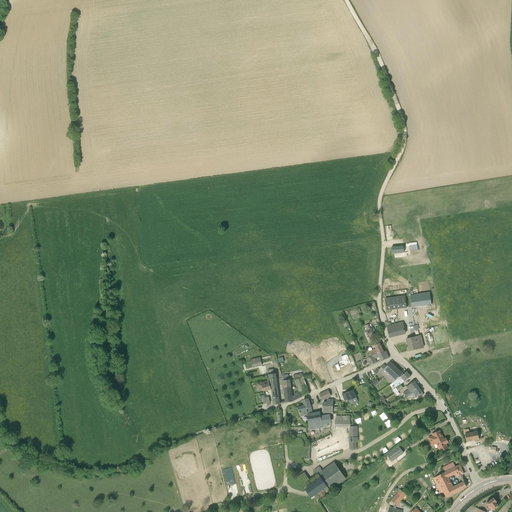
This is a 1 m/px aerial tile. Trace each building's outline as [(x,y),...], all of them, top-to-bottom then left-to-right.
[(410,295),(412,307),(431,304),(430,293),(410,295)] [(387,310),(407,308),(405,296),(385,298),(387,310)] [(403,323),(395,325),(397,335),(405,333),(403,323)] [(395,325),(387,327),(390,337),(397,335),(395,325)] [(371,339),(376,337),(371,328),(370,329),(367,330),(371,339)] [(421,335),(407,339),(410,351),(415,350),(423,348),(421,335)] [(369,353),(366,355),(368,358),(369,357),(371,356),(378,353),(378,354),(384,352),(383,352),(380,343),(375,345),(374,346),(375,348),(369,352),(369,353)] [(368,358),(366,359),(369,365),(370,365),(373,364),(376,362),(374,359),(379,357),(381,361),(388,358),(386,351),(383,352),(384,352),(378,354),(378,353),(371,356),(369,357),(368,358)] [(341,357),(345,366),(351,363),(347,354),(341,357)] [(253,368),(262,366),(260,357),(251,360),(253,368)] [(392,382),(405,373),(403,370),(401,372),(391,363),(391,362),(387,367),(384,365),(379,370),(383,373),(392,382)] [(275,374),(274,374),(273,369),(268,370),(268,374),(271,380),(271,383),(275,382),(275,383),(276,383),(275,374)] [(400,384),(407,380),(411,377),(406,371),(405,373),(392,382),(393,383),(396,388),(392,390),(395,394),(398,391),(403,388),(400,384)] [(288,375),(283,376),(283,381),(284,387),(291,387),(290,380),(289,380),(288,375)] [(309,393),(303,379),(295,380),(298,390),(299,393),(300,393),(301,397),(309,393)] [(264,391),(271,389),(268,381),(261,383),(262,386),(259,387),(260,391),(263,390),(264,391)] [(414,390),(418,387),(414,381),(410,384),(406,386),(408,389),(404,393),(405,394),(405,395),(410,392),(413,391),(414,390)] [(291,387),(284,387),(286,399),(286,401),(286,402),(293,401),(301,397),(300,393),(299,393),(298,390),(296,390),(297,393),(294,393),(295,395),(292,397),(291,387)] [(410,392),(405,395),(407,398),(408,397),(412,395),(414,397),(417,394),(418,396),(419,397),(423,394),(422,393),(423,393),(418,387),(414,390),(413,391),(410,392)] [(320,393),(323,400),(332,396),(329,389),(320,393)] [(358,401),(355,395),(353,390),(342,395),(344,400),(345,401),(348,400),(350,405),(358,401)] [(305,405),(298,407),(301,416),(312,413),(311,407),(308,399),(303,401),(305,405)] [(332,414),(333,400),(327,400),(328,403),(323,403),(323,413),(332,414)] [(312,414),(308,415),(310,429),(328,426),(327,424),(331,423),(330,414),(320,416),(320,413),(316,414),(316,415),(313,415),(312,414)] [(358,437),(358,426),(349,427),(349,437),(358,437)] [(441,452),(444,450),(448,448),(446,443),(448,442),(446,438),(444,439),(440,431),(435,433),(432,434),(432,436),(428,438),(432,446),(436,443),(441,452)] [(478,434),(477,431),(473,432),(469,432),(465,433),(465,434),(467,441),(479,439),(478,434)] [(308,459),(309,446),(291,445),(290,459),(308,459)] [(400,447),(388,456),(391,462),(404,453),(400,447)] [(308,486),(304,489),(311,499),(314,496),(317,500),(345,479),(333,462),(322,471),(317,474),(310,480),(306,482),(305,483),(308,486)] [(459,465),(455,467),(453,463),(442,468),(445,473),(433,479),(441,494),(444,492),(446,497),(467,487),(464,482),(453,487),(448,477),(455,474),(456,477),(464,474),(459,465)] [(401,490),(391,501),(397,505),(406,495),(401,490)] [(495,499),(494,498),(486,503),(491,510),(492,510),(493,511),(499,506),(496,502),(497,502),(496,501),(496,500),(495,499)]
